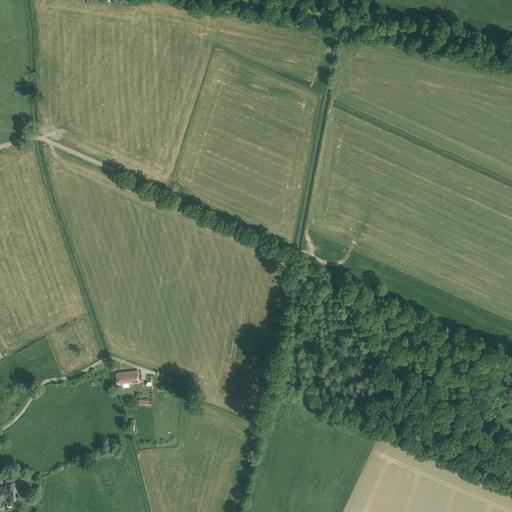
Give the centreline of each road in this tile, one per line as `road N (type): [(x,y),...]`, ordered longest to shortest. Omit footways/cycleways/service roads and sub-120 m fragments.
road 1 (track): [(352,243),(338,261),(316,260),(42,137),(0,146)]
road 2 (track): [(170,0),(511,64)]
road 3 (track): [(0,430),(51,379),(105,358),(133,365)]
